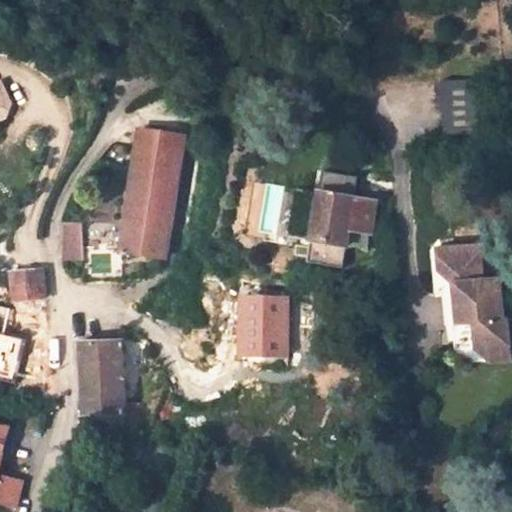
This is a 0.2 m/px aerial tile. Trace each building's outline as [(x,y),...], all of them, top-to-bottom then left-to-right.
[(473,82),(442,82),(443,135),(475,135),(473,82)] [(0,120),(5,118),(10,105),(4,89),(0,90),(0,120)] [(183,138),(141,131),(123,246),(122,252),(164,258),(183,138)] [(323,172),(307,263),(341,269),(349,231),(371,235),(377,202),(355,199),(359,178),(323,172)] [(83,259),(83,248),(82,224),(64,224),(64,259),(83,259)] [(83,259),(84,282),(121,281),(122,252),(123,246),(83,248),(83,259)] [(448,290),(452,346),(453,354),(467,365),(508,362),(505,322),(501,322),(498,283),(481,284),(479,249),(437,252),(438,274),(453,287),(448,290)] [(444,346),(452,346),(448,290),(453,287),(438,274),(437,252),(431,253),(434,296),(440,296),(444,346)] [(52,370),(42,270),(13,273),(23,373),(52,370)] [(242,299),(242,355),(286,356),(287,300),(242,299)] [(80,343),(82,408),(94,413),(94,420),(140,431),(138,404),(125,405),(121,341),(80,343)] [(0,503),(16,508),(22,480),(0,474),(0,461),(9,429),(0,427),(0,503)]
